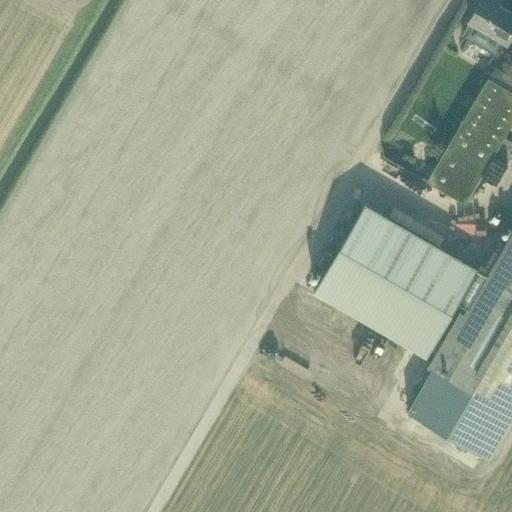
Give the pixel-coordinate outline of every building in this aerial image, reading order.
[(481,0),(468,22),(507,44),(511,35),(511,12),(499,4),(500,0),(481,0)] [(441,49),(430,67),(439,72),(449,54),(441,49)] [(465,204),(511,125),(511,75),(495,66),(488,77),(427,181),(465,204)] [(365,202),(314,290),(414,349),(426,356),(457,302),(467,308),(487,273),(365,202)] [(467,308),(464,312),(448,340),(432,369),(434,370),(409,412),(485,456),(511,409),(511,228),(491,265),(487,273),(467,308)]
